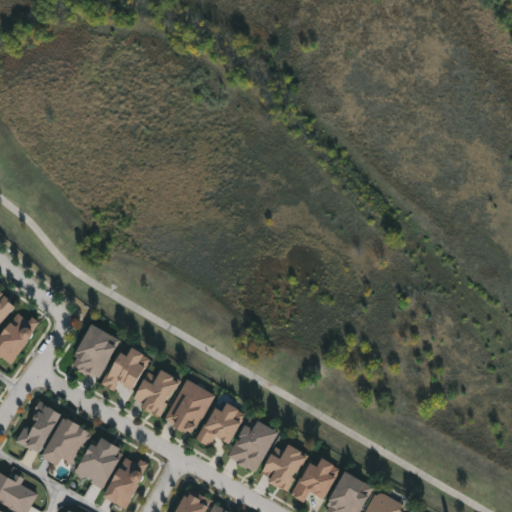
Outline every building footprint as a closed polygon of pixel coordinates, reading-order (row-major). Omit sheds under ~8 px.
[(0,291),(15,306),(0,322),(0,291)] [(11,364),(0,355),(0,334),(19,309),(40,325),(11,364)] [(100,379),(70,365),(90,323),(119,337),(100,379)] [(121,351),(127,354),(132,346),(151,358),(131,388),(119,380),(112,391),(100,383),(121,351)] [(148,371),(157,376),(161,368),(180,379),(161,415),(132,400),(148,371)] [(195,434),(165,420),(184,379),(214,392),(195,434)] [(17,442),(38,401),(61,413),(39,454),(17,442)] [(231,443),(217,435),(211,446),(197,439),(216,406),(224,410),(229,402),(248,413),(231,443)] [(281,432),(257,473),(229,456),(252,415),(281,432)] [(41,457),(63,416),(92,432),(73,466),(61,459),(57,465),(41,457)] [(102,489),(76,474),(97,435),(124,450),(102,489)] [(289,492),(270,482),(272,479),(262,473),(277,446),(286,452),(291,444),(310,455),(289,492)] [(126,509),(103,497),(126,455),(148,466),(126,509)] [(325,499),(311,491),(305,502),(292,494),(312,461),(319,465),(323,457),(343,468),(325,499)] [(25,511),(18,511),(0,501),(0,469),(38,490),(25,511)] [(323,511),(346,471),(375,487),(360,511),(323,511)] [(210,501),(204,511),(175,511),(187,489),(210,501)] [(402,511),(364,511),(376,490),(406,506),(402,511)] [(208,511),(213,503),(231,511),(208,511)]
